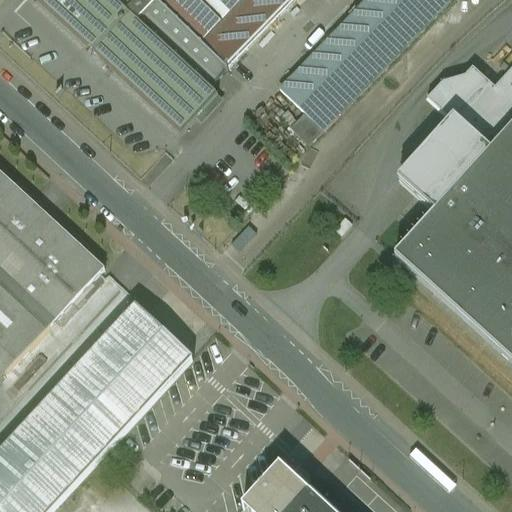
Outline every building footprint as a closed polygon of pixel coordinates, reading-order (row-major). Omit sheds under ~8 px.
[(110,0),(33,0),(180,137),(217,99),(209,91),(124,13),(110,0)] [(137,0),(124,13),(209,91),(296,0),(137,0)] [(367,0),(280,91),(305,115),(323,133),(450,0),(367,0)] [(511,130),(511,71),(495,90),(472,71),(463,81),(445,82),(427,102),(449,123),(454,118),(492,153),(511,130)] [(308,150),(323,133),(305,115),(288,131),(308,150)] [(454,118),(449,123),(398,182),(435,216),(492,153),(454,118)] [(511,130),(492,153),(435,216),(396,260),(511,364),(511,130)] [(314,149),(300,165),(312,175),(326,159),(314,149)] [(0,284),(51,332),(57,327),(59,329),(65,329),(105,285),(104,280),(102,278),(105,274),(0,176),(0,284)] [(0,387),(51,332),(0,284),(0,387)] [(0,511),(52,511),(191,361),(135,307),(0,452),(0,511)] [(289,466),(281,474),(302,493),(310,485),(310,476),(300,465),(289,466)] [(281,474),(277,470),(240,510),(241,511),(293,511),(307,497),(302,493),(281,474)] [(323,511),(307,497),(293,511),(323,511)]
